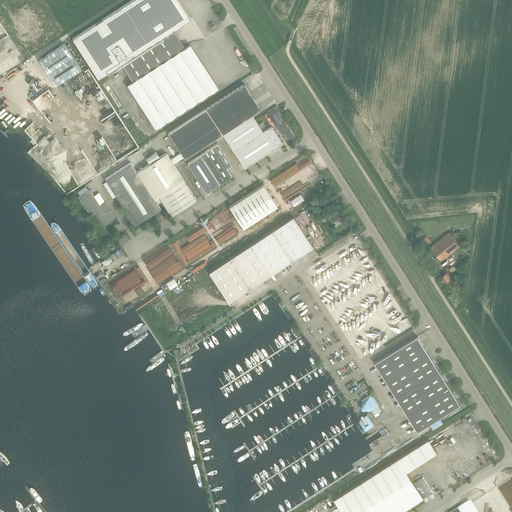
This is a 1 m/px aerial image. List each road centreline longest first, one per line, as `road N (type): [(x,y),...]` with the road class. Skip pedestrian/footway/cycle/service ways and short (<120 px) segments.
road 1 (unclassified): [(511,402),(287,54),(290,40)]
road 2 (tertiary): [(511,453),(313,138)]
road 3 (unclassified): [(130,253),(313,138)]
road 4 (tertiary): [(313,138),(224,0)]
